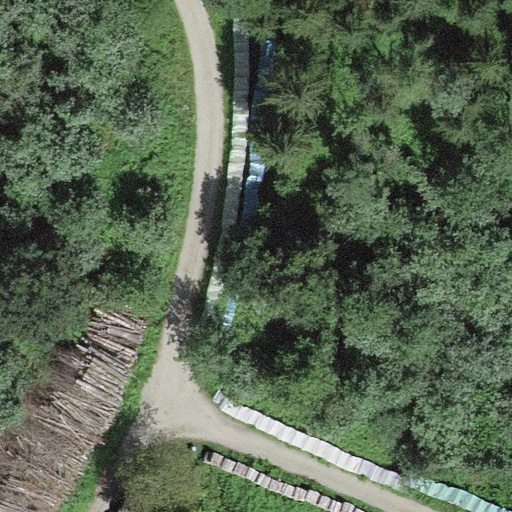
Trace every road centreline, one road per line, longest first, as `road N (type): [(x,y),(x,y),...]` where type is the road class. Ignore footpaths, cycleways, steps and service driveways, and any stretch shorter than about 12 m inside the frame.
road 1 (track): [(187,0),(197,19),(204,168),(148,393),(93,511)]
road 2 (track): [(148,393),(408,511)]
